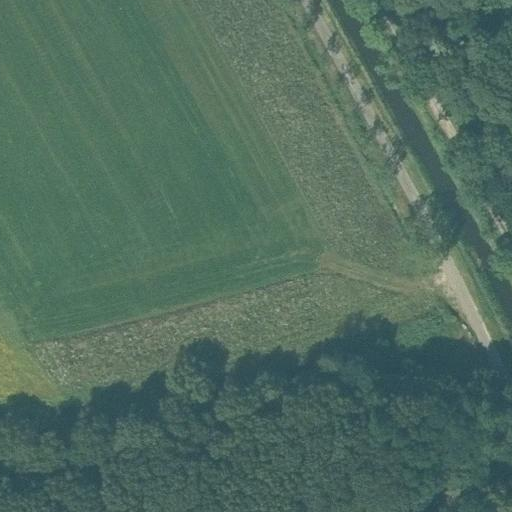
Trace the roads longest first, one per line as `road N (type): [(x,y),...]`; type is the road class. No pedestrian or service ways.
road 1 (unclassified): [(511,386),(302,0)]
road 2 (track): [(511,232),(377,0)]
